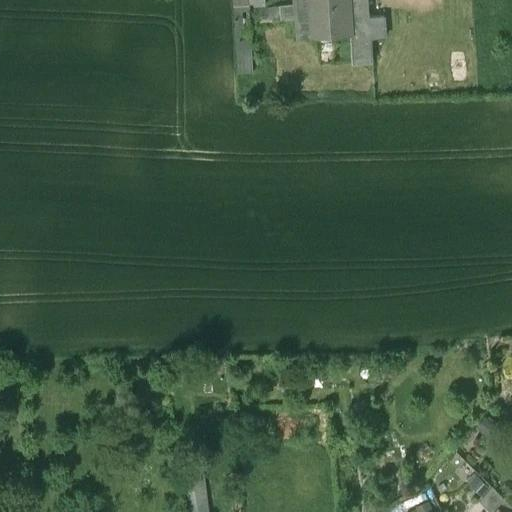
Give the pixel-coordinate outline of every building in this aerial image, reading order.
[(248,0),(235,0),(238,71),(252,71),(249,4),(248,0)] [(350,0),(294,0),(296,9),(314,7),(316,34),(352,32),(350,0)] [(369,0),(350,0),(352,32),(355,82),(375,81),(372,36),(385,35),(384,13),(370,14),(369,0)] [(281,5),(260,7),(261,20),(282,19),(281,5)] [(314,7),(296,9),(298,35),(316,34),(314,7)] [(511,511),(511,498),(493,481),(480,495),(495,509),(500,504),(508,511),(511,511)] [(204,511),(204,484),(182,484),(182,511),(204,511)] [(427,511),(445,511),(432,489),(419,497),(427,511)]
